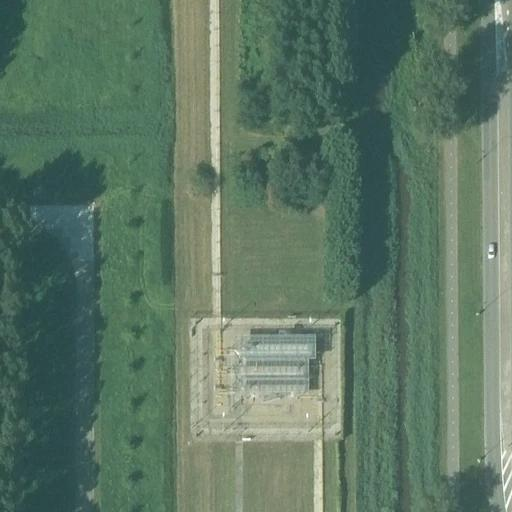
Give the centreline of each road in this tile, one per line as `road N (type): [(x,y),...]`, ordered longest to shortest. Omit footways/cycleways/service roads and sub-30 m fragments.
road 1 (tertiary): [(501,28),(488,77),(492,442),(506,481)]
road 2 (unknown): [(0,213),(63,214),(85,245),(80,511)]
road 3 (track): [(215,306),(213,0)]
